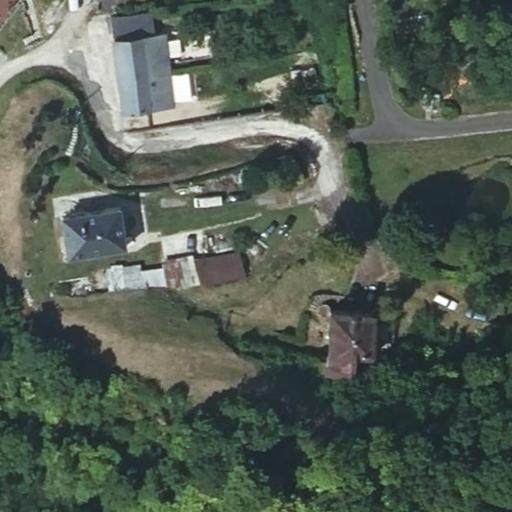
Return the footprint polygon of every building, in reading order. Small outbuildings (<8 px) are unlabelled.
[(0,0),(0,19),(15,0),(0,0)] [(141,18),(113,20),(115,43),(115,45),(119,83),(155,79),(151,40),(144,41),(141,18)] [(151,18),(141,18),(144,41),(151,40),(153,40),(151,18)] [(151,40),(155,79),(169,78),(166,38),(153,40),(151,40)] [(176,100),(191,99),(189,75),(174,77),(176,100)] [(155,79),(119,83),(122,117),(130,116),(172,111),(169,78),(155,79)] [(61,214),(67,257),(128,248),(121,205),(61,214)] [(202,287),(245,277),(238,248),(195,258),(202,287)] [(381,323),(383,317),(375,308),(368,315),(330,313),(329,363),(308,362),(308,364),(307,381),(351,383),(351,359),(366,359),(368,320),(371,323),(374,325),(378,324),(381,323)] [(433,341),(430,349),(453,354),(458,334),(436,328),(433,341)] [(299,350),(298,363),(308,364),(308,362),(309,350),(299,350)]
